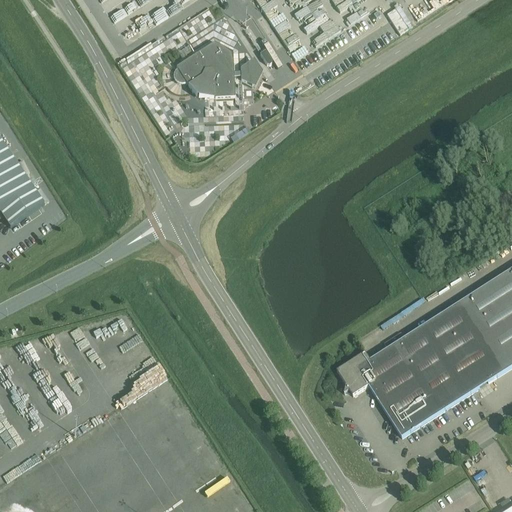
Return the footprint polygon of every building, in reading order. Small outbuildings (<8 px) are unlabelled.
[(313,32),(291,40),(295,49),(317,41),(313,32)] [(193,94),(193,93),(196,92),(204,96),(205,99),(204,99),(204,100),(235,99),(234,78),(241,78),(241,82),(252,88),(258,75),(251,63),(240,70),(240,74),(233,74),(232,54),(214,44),(176,68),(178,72),(177,72),(175,75),(175,78),(175,81),(177,83),(180,85),(183,85),(186,84),(193,94)] [(185,53),(188,58),(193,54),(194,54),(191,49),(185,53)] [(141,75),(148,73),(146,66),(140,68),(141,75)] [(0,214),(10,229),(44,206),(0,141),(0,214)] [(511,271),(461,304),(370,362),(365,355),(337,373),(353,398),(369,388),(402,440),(511,369),(511,271)] [(26,339),(18,342),(21,349),(29,345),(26,339)] [(151,425),(184,409),(176,394),(143,410),(151,425)] [(90,434),(103,426),(99,418),(85,426),(90,434)] [(172,433),(163,435),(164,439),(160,440),(162,448),(175,444),(172,433)] [(149,452),(160,448),(157,440),(147,444),(149,452)] [(121,472),(129,468),(127,463),(133,460),(130,453),(121,457),(125,464),(118,467),(121,472)] [(24,467),(37,469),(38,461),(25,460),(24,467)] [(156,465),(159,471),(168,466),(165,461),(156,465)]
